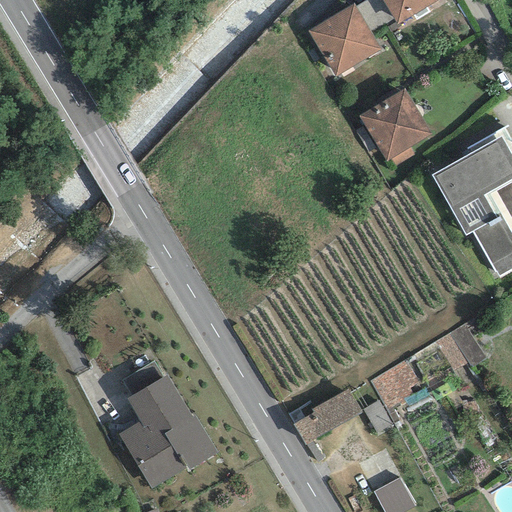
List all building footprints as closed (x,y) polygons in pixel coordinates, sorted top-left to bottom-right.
[(370,33),(393,19),(382,0),(367,0),(355,7),(370,33)] [(382,0),(393,19),(397,24),(437,0),(382,0)] [(353,4),(308,31),(335,76),(379,50),(370,33),(355,7),(353,4)] [(405,89),(359,116),(386,161),(432,135),(405,89)] [(472,231),(499,279),(511,271),(511,187),(509,182),(511,180),(511,158),(500,137),(431,176),(465,235),(472,231)] [(470,368),(486,359),(464,324),(434,342),(453,372),(467,363),(470,368)] [(418,382),(405,360),(369,381),(386,410),(399,403),(401,406),(415,397),(409,387),(418,382)] [(139,422),(118,435),(151,489),(187,467),(189,470),(217,453),(195,417),(193,418),(166,376),(126,399),(139,422)] [(361,413),(348,390),(312,410),(314,413),(293,425),(304,445),(361,413)] [(376,434),(391,425),(377,401),(362,410),(376,434)] [(383,511),(405,511),(414,507),(398,478),(373,492),(383,511)]
